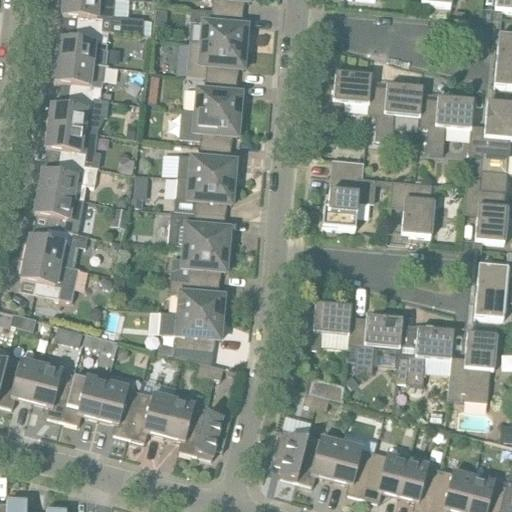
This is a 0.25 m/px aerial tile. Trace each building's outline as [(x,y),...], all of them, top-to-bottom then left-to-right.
[(75,33),(101,36),(102,24),(95,24),(97,1),(77,0),(62,0),(61,22),(76,23),(75,33)] [(210,16),(241,19),(243,7),(248,8),(248,0),(203,0),(204,4),(211,4),(210,16)] [(449,12),(449,0),(420,0),(420,9),(449,12)] [(511,0),(495,0),(494,16),(511,17),(511,0)] [(200,49),(244,53),(246,31),(241,31),(241,19),(210,16),(209,28),(202,28),(200,49)] [(57,65),(105,71),(106,55),(103,55),(105,36),(101,36),(75,33),(74,46),(59,44),(57,65)] [(511,93),(511,41),(497,40),(493,92),(511,93)] [(204,84),(235,87),(238,75),(242,75),(244,53),(200,49),(198,71),(205,72),(204,84)] [(67,100),(98,104),(99,87),(103,87),(105,71),(57,65),(54,88),(69,90),(67,100)] [(368,111),(369,92),(370,81),(334,78),(333,90),(325,89),(322,124),(339,125),(341,108),(368,111)] [(194,116),(238,120),(240,99),(236,98),(235,87),(204,84),(203,96),(196,95),(194,116)] [(419,123),(420,105),(421,94),(385,90),(385,93),(369,92),(368,111),(367,120),(375,121),(373,146),(390,148),(393,120),(419,123)] [(82,136),(83,125),(104,122),(107,105),(98,104),(67,100),(65,112),(51,110),(48,132),(82,136)] [(470,135),(470,132),(472,106),(436,103),(436,106),(420,105),(419,123),(418,133),(426,133),(424,158),(441,160),(444,132),(470,135)] [(466,175),(480,176),(482,159),(507,161),(509,145),(511,146),(511,142),(511,109),(486,107),(483,133),(470,132),(470,135),(466,175)] [(199,151),(229,154),(232,142),(236,143),(238,120),(194,116),(179,115),(176,149),(199,151)] [(58,167),(94,172),(96,173),(98,158),(92,157),(95,138),(82,136),(48,132),(45,154),(60,156),(58,167)] [(176,184),(232,188),(234,167),(230,166),(229,154),(199,151),(198,163),(178,162),(176,184)] [(329,182),(355,184),(361,185),(362,169),(331,166),(329,182)] [(38,197),(81,205),(83,190),(91,191),(94,172),(58,167),(56,179),(42,176),(38,197)] [(480,176),(466,175),(462,220),(476,221),(474,247),(503,249),(506,213),(503,213),(506,179),(480,176)] [(355,184),(329,182),(326,214),(322,213),(321,233),(354,236),(356,208),(372,209),(374,192),(390,193),(391,187),(361,185),(355,184)] [(193,218),(224,222),(226,210),(230,210),(232,188),(176,184),(174,205),(194,207),(193,218)] [(429,243),(432,207),(429,207),(430,191),(391,187),(390,193),(389,213),(402,214),(400,240),(429,243)] [(46,233),(76,240),(81,205),(38,197),(34,220),(48,223),(46,233)] [(182,251),(226,255),(228,234),(224,234),(224,222),(193,218),(192,231),(184,230),(182,251)] [(25,263),(70,273),(73,252),(84,253),(86,241),(76,240),(46,233),(44,245),(29,242),(25,263)] [(169,285),(218,289),(220,278),(225,278),(226,255),(182,251),(181,265),(171,264),(169,285)] [(32,300),(57,305),(71,308),(77,274),(70,273),(25,263),(20,285),(35,288),(32,300)] [(506,274),(477,271),(473,323),(502,325),(506,274)] [(177,319),(221,323),(222,302),(218,301),(218,289),(169,285),(168,298),(178,299),(177,319)] [(320,339),(347,341),(349,323),(350,312),(314,309),(313,321),(305,320),(302,355),(319,356),(320,339)] [(209,370),(212,358),(214,345),(219,345),(221,323),(177,319),(158,317),(156,339),(175,341),(173,361),(199,368),(209,370)] [(9,331),(32,337),(35,325),(12,319),(9,331)] [(399,354),(400,336),(401,325),(365,322),(365,325),(349,323),(347,341),(347,352),(355,353),(353,377),(371,379),(373,352),(399,354)] [(449,366),(450,363),(452,337),(416,334),(416,337),(400,336),(399,354),(398,364),(406,365),(404,390),(422,391),(424,364),(449,366)] [(486,408),(487,392),(489,377),(492,377),(495,341),(466,338),(464,364),(450,363),(449,366),(450,366),(446,405),(486,408)] [(14,404),(31,409),(41,370),(19,365),(19,367),(6,364),(0,386),(0,410),(12,414),(14,404)] [(209,370),(199,368),(196,379),(219,385),(222,374),(209,370)] [(44,422),(61,427),(73,381),(61,378),(61,375),(41,370),(31,409),(47,413),(44,422)] [(80,421),(97,426),(107,387),(86,382),(85,384),(73,381),(61,427),(78,431),(80,421)] [(307,400),(328,405),(342,408),(343,392),(311,384),(307,400)] [(110,439),(127,444),(139,398),(127,395),(127,392),(107,387),(97,426),(113,430),(110,439)] [(146,438),(163,443),(173,404),(152,399),(151,401),(139,398),(127,444),(144,448),(146,438)] [(301,411),(325,417),(328,405),(307,400),(305,399),(301,411)] [(176,456),(192,460),(204,415),(193,412),(193,409),(173,404),(163,443),(179,447),(176,456)] [(213,456),(221,458),(230,422),(204,415),(192,460),(211,465),(213,456)] [(511,428),(502,428),(502,443),(511,442),(511,428)] [(277,483),(295,487),(307,442),(281,435),(272,471),(280,473),(277,483)] [(314,482),(331,486),(341,448),(320,442),(319,445),(307,442),(295,487),(312,492),(314,482)] [(344,500),(361,505),(373,459),(361,456),(361,453),(341,448),(331,486),(347,491),(344,500)] [(380,499),(397,503),(407,465),(386,460),(385,462),(373,459),(361,505),(378,509),(380,499)] [(411,511),(430,511),(439,476),(427,473),(427,470),(407,465),(397,503),(413,508),(411,511)] [(465,511),(473,482),(452,477),(451,479),(439,476),(430,511),(465,511)] [(500,511),(505,493),(493,490),(493,487),(473,482),(465,511),(500,511)] [(511,511),(511,494),(505,493),(500,511),(511,511)]
